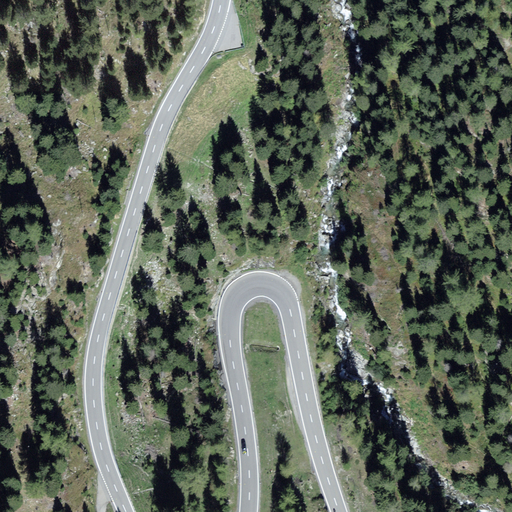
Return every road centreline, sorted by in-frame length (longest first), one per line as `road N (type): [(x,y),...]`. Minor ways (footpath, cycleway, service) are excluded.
road 1 (primary): [(126,511),(96,420),(96,346),(161,128),(209,40),(221,0)]
road 2 (primary): [(339,511),(290,308),(281,290),(264,284),(237,292),(228,318),(249,511)]
